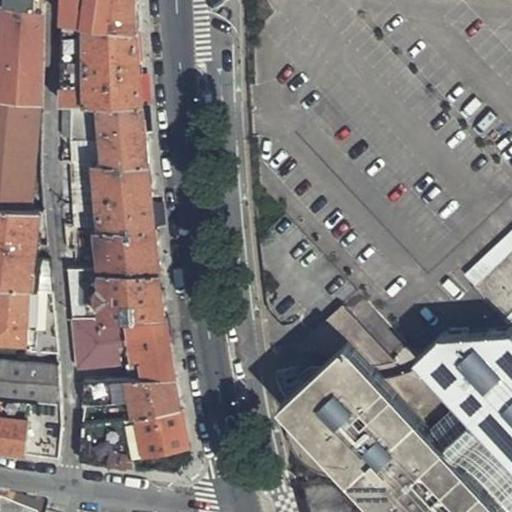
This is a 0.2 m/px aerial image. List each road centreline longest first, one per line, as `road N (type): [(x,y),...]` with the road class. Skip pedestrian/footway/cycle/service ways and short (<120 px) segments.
road 1 (secondary): [(176,0),(199,286),(243,511)]
road 2 (residential): [(0,479),(226,511)]
